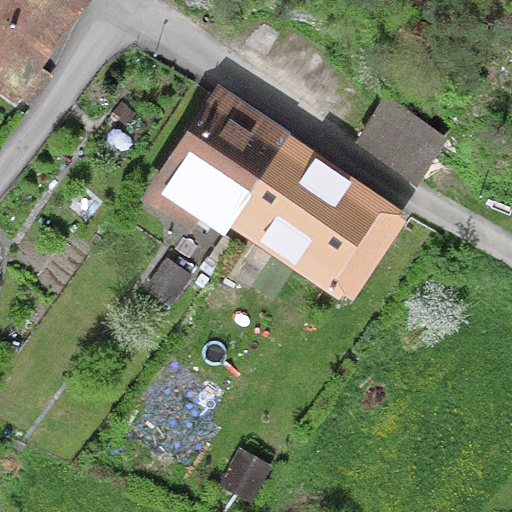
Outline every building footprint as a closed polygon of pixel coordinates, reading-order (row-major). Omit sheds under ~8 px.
[(53,0),(0,0),(0,89),(27,109),(46,81),(31,69),(70,14),(53,0)] [(357,143),(416,184),(439,147),(384,107),(387,102),(383,100),(357,143)] [(210,227),(222,236),(231,222),(281,147),(215,102),(147,204),(184,229),(187,224),(204,236),(210,227)] [(377,215),(378,213),(281,147),(231,222),(248,233),(241,242),(245,245),(226,274),(246,288),(272,249),(328,286),(324,291),(330,294),(333,290),(345,298),(394,226),(377,215)] [(165,265),(148,289),(168,304),(186,279),(165,265)]
